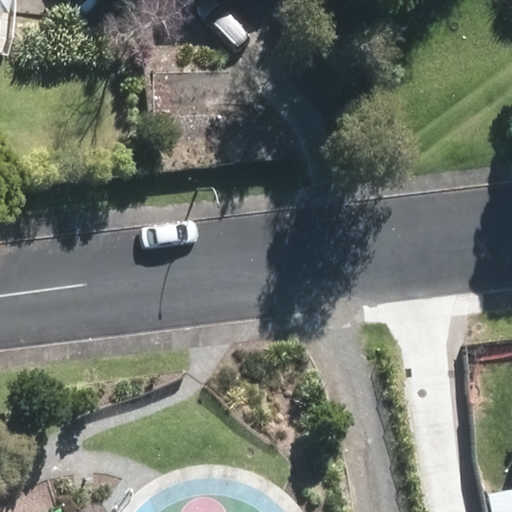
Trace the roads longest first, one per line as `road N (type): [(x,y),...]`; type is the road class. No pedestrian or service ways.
road 1 (residential): [(0,298),(511,236)]
road 2 (track): [(315,260),(370,511)]
